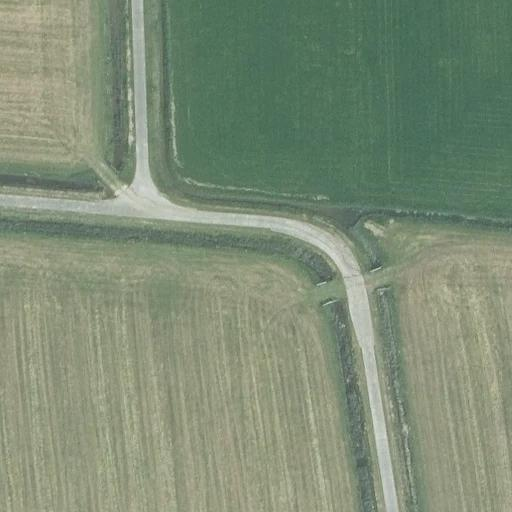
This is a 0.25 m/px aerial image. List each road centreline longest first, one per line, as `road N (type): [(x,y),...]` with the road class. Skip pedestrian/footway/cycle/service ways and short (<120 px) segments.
road 1 (track): [(391,511),(356,287),(332,247),(270,224),(0,200)]
road 2 (track): [(136,0),(143,212)]
